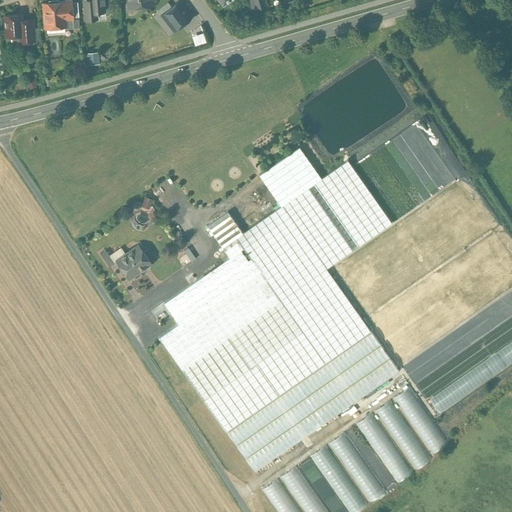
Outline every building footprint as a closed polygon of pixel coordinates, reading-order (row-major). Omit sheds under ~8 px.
[(103,0),(89,0),(90,6),(91,20),(97,19),(97,12),(105,12),(103,0)] [(128,0),(129,5),(131,7),(135,6),(138,9),(142,8),(144,6),(150,5),(153,2),(152,0),(128,0)] [(262,0),(254,0),(255,3),(251,5),(253,10),(265,7),(262,0)] [(71,1),(62,2),(63,9),(64,9),(64,18),(73,17),(71,2),(71,1)] [(62,2),(43,3),(45,28),(65,27),(65,24),(73,23),(73,18),(73,17),(64,18),(64,9),(63,9),(62,2)] [(179,2),(162,15),(174,31),(191,18),(179,2)] [(21,14),(4,16),(6,37),(18,36),(22,35),(21,21),(21,14)] [(33,20),(21,21),(22,35),(18,36),(19,43),(35,41),(33,20)] [(98,53),(86,54),(87,67),(99,66),(98,53)] [(178,324),(159,337),(255,472),(399,371),(326,268),(392,222),(348,159),(321,178),(299,147),(258,176),(280,207),(242,233),(227,211),(207,226),(229,257),(164,303),(178,324)] [(152,200),(145,197),(142,204),(150,207),(152,200)] [(138,245),(117,261),(129,278),(151,263),(138,245)] [(184,265),(196,259),(189,246),(177,253),(184,265)] [(114,263),(105,250),(100,254),(109,267),(114,263)] [(466,374),(429,397),(439,412),(492,378),(487,372),(490,370),(492,373),(511,360),(511,343),(465,373),(466,374)] [(396,395),(430,454),(445,445),(411,386),(396,395)] [(431,459),(390,399),(376,409),(416,469),(431,459)] [(357,422),(396,483),(412,473),(373,412),(357,422)] [(331,440),(369,502),(384,493),(346,431),(331,440)] [(312,450),(259,487),(276,511),(307,511),(318,504),(323,511),(344,496),(312,450)]
